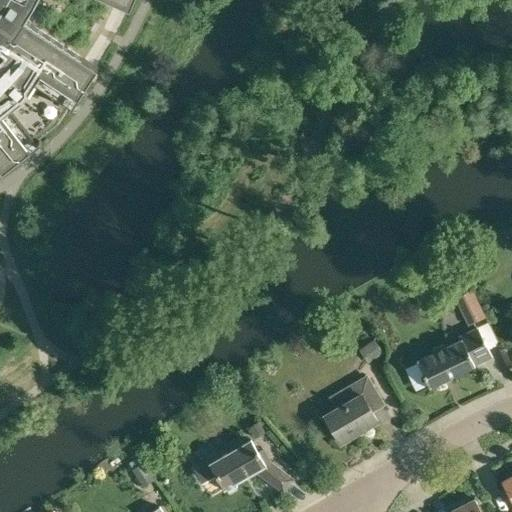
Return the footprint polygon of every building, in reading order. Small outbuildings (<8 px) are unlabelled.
[(0,0),(0,170),(1,172),(41,142),(43,135),(57,126),(69,108),(71,109),(96,68),(37,39),(41,31),(45,24),(48,17),(52,10),(56,1),(56,0),(71,0),(141,28),(152,0),(0,0)] [(468,284),(461,271),(451,275),(458,289),(468,284)] [(468,325),(486,317),(473,289),(455,298),(468,325)] [(459,335),(461,338),(443,346),(441,344),(431,348),(431,352),(414,359),(427,387),(474,365),(473,363),(482,359),(479,352),(498,343),(488,321),(459,335)] [(373,339),(358,350),(364,358),(366,356),(371,362),(383,353),(373,339)] [(330,398),(336,408),(325,415),(341,442),(343,441),(346,442),(352,439),(353,435),(379,421),(373,410),(384,403),(368,376),(343,390),(330,398)] [(249,427),(256,437),(265,431),(259,421),(249,427)] [(229,452),(210,462),(209,461),(193,469),(201,483),(217,475),(224,488),(226,487),(228,492),(231,493),(237,489),(237,486),(235,482),(256,470),(284,491),(294,477),(272,461),(264,448),(258,451),(251,439),(243,443),(238,436),(224,444),(229,452)] [(131,469),(143,487),(154,480),(143,462),(131,469)] [(511,474),(503,479),(511,496),(511,474)] [(482,511),(475,498),(451,511),(450,511),(482,511)]
